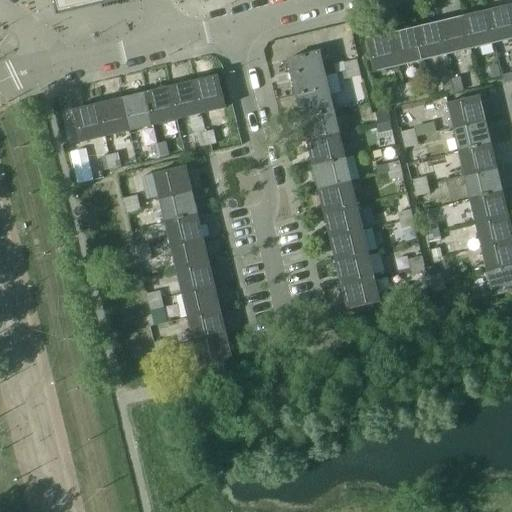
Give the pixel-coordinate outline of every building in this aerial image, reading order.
[(56,0),(57,0),(58,0),(60,0),(62,9),(59,10),(59,11),(97,3),(107,0),(56,0)] [(511,15),(510,6),(485,12),(493,44),(511,39),(511,15)] [(485,12),(462,18),(469,50),(493,44),(485,12)] [(462,18),(438,24),(445,56),(469,50),(462,18)] [(438,24),(414,29),(422,61),(445,56),(438,24)] [(414,29),(390,35),(398,67),(422,61),(414,29)] [(390,35),(366,41),(373,73),(398,67),(390,35)] [(322,52),(286,60),(294,94),(309,91),(306,79),(324,75),(322,68),(325,67),(322,52)] [(357,67),(355,58),(342,61),(344,70),(357,67)] [(488,67),(490,80),(497,78),(494,66),(488,67)] [(357,67),(344,70),(347,80),(359,77),(357,67)] [(511,73),(500,76),(501,79),(502,84),(511,81),(511,73)] [(309,91),(294,94),(300,120),(333,112),(336,111),(332,96),(329,96),(324,75),(306,79),(309,91)] [(458,75),(450,77),(453,89),(461,87),(458,75)] [(216,77),(192,83),(199,115),(224,109),(216,77)] [(450,77),(442,79),(445,91),(453,89),(450,77)] [(192,83),(167,89),(175,121),(199,115),(192,83)] [(410,84),(402,86),(405,99),(413,97),(410,84)] [(394,88),(397,100),(405,99),(402,86),(394,88)] [(167,89),(144,94),(152,126),(175,121),(167,89)] [(144,94),(119,100),(127,132),(152,126),(144,94)] [(478,97),(446,105),(452,129),(484,121),(478,97)] [(119,100),(96,106),(103,138),(127,132),(119,100)] [(96,106),(72,111),(80,144),(103,138),(96,106)] [(388,110),(375,113),(378,126),(388,124),(391,123),(388,110)] [(333,112),(300,120),(306,143),(338,135),(333,112)] [(484,121),(452,129),(458,153),(490,145),(484,121)] [(378,126),(376,126),(378,134),(390,131),(388,124),(378,126)] [(400,133),(402,140),(415,137),(413,130),(400,133)] [(212,132),(204,134),(207,146),(215,144),(212,132)] [(196,136),(199,148),(207,146),(204,134),(196,136)] [(338,135),(306,143),(312,166),(344,159),(338,135)] [(415,137),(402,140),(404,149),(417,146),(415,137)] [(165,144),(157,145),(159,155),(159,158),(168,156),(165,144)] [(149,147),(151,160),(159,158),(159,155),(157,145),(149,147)] [(490,145),(458,153),(463,177),(495,169),(490,145)] [(117,154),(108,156),(111,169),(120,167),(117,154)] [(101,158),(104,171),(111,169),(108,156),(101,158)] [(344,159),(312,166),(317,190),(349,182),(344,159)] [(400,170),(398,163),(375,168),(377,176),(387,173),(400,170)] [(185,168),(153,175),(158,199),(190,192),(185,168)] [(495,169),(463,177),(469,202),(501,194),(495,169)] [(401,178),(400,170),(387,173),(389,181),(401,178)] [(412,181),(414,189),(426,186),(425,178),(412,181)] [(349,182),(317,190),(323,215),(355,207),(349,182)] [(426,186),(414,189),(416,197),(428,194),(426,186)] [(190,192),(158,199),(164,223),(196,215),(190,192)] [(501,194),(469,202),(475,226),(507,218),(501,194)] [(136,197),(123,200),(125,207),(137,204),(136,197)] [(137,204),(125,207),(127,216),(139,213),(137,204)] [(355,207),(323,215),(329,238),(361,231),(355,207)] [(397,214),(399,222),(411,219),(409,211),(397,214)] [(196,215),(164,223),(170,247),(202,239),(196,215)] [(511,238),(507,218),(475,226),(481,249),(511,241),(511,238)] [(411,219),(399,222),(401,230),(413,227),(411,219)] [(424,229),(426,237),(438,234),(436,226),(424,229)] [(361,231),(329,238),(335,262),(367,254),(361,231)] [(427,245),(440,242),(438,234),(426,237),(427,245)] [(202,239),(170,247),(175,271),(207,263),(202,239)] [(511,241),(481,249),(486,273),(511,266),(511,241)] [(147,245),(134,247),(136,254),(149,251),(147,245)] [(149,251),(136,254),(138,263),(151,260),(149,251)] [(367,254),(335,262),(340,285),(372,277),(367,254)] [(422,265),(421,258),(408,261),(410,268),(422,265)] [(207,263),(175,271),(181,295),(213,287),(207,263)] [(424,270),(422,265),(410,268),(412,276),(425,274),(424,270)] [(511,266),(486,273),(492,297),(511,291),(511,266)] [(432,267),(424,270),(425,274),(426,279),(428,278),(435,276),(432,267)] [(443,283),(441,275),(435,276),(428,278),(430,286),(443,283)] [(372,277),(340,285),(346,310),(379,303),(372,277)] [(445,291),(443,283),(430,286),(432,294),(445,291)] [(213,287),(181,295),(187,319),(219,311),(213,287)] [(158,292),(146,295),(148,303),(160,300),(158,292)] [(160,300),(148,303),(150,311),(162,308),(160,300)] [(443,308),(435,310),(437,319),(445,317),(443,308)] [(219,311),(187,319),(193,343),(225,335),(219,311)] [(225,335),(193,343),(199,367),(231,360),(225,335)] [(166,341),(153,344),(155,352),(168,349),(166,341)] [(168,349),(155,352),(157,360),(170,357),(168,349)]
